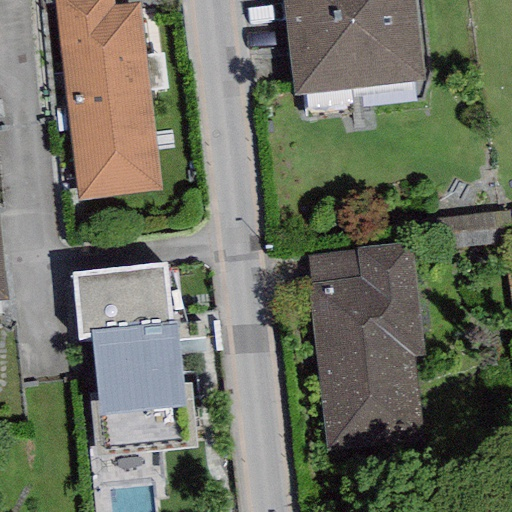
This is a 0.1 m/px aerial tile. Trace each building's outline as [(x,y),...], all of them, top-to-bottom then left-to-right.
[(148,0),(112,0),(67,6),(93,207),(174,196),(148,0)] [(426,0),(299,0),(314,108),(438,91),(426,0)] [(0,316),(23,314),(14,224),(0,226),(0,316)] [(425,255),(319,272),(348,457),(454,441),(425,255)] [(203,457),(183,277),(95,287),(115,467),(203,457)]
